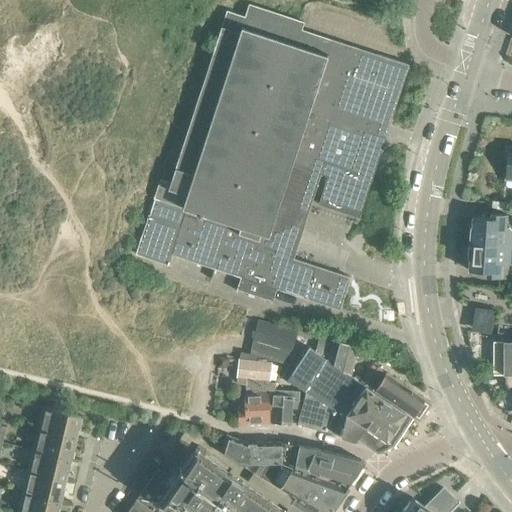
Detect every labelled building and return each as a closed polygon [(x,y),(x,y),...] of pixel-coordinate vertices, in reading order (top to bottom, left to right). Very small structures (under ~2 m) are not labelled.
[(153,198),(154,198),(148,214),(147,214),(134,254),(168,265),(171,254),(240,277),(235,290),(236,291),(237,289),(270,300),(270,302),(271,302),(275,288),(338,309),(339,308),(336,307),(345,277),(349,278),(349,277),(288,257),(300,219),(305,221),(305,220),(320,174),(327,176),(317,204),(358,217),(382,144),(380,143),(382,136),(384,137),(408,64),(300,29),(303,22),(248,3),(244,16),(225,10),(169,182),(159,179),(153,198)] [(511,145),(505,145),(503,158),(506,158),(504,180),(511,180),(511,145)] [(503,209),(503,202),(491,201),(490,208),(503,209)] [(471,216),(471,226),(469,228),(468,239),(470,241),(469,243),(510,246),(511,231),(508,227),(504,227),(504,214),(490,213),(489,218),(471,216)] [(509,261),(510,246),(469,243),(469,245),(467,247),(466,258),(468,261),(467,270),(485,271),(485,276),(500,277),(501,264),(505,264),(509,261)] [(295,330),(257,320),(252,340),(290,349),(295,330)] [(364,385),(349,375),(333,364),(339,343),(338,342),(339,341),(340,337),(320,331),(315,351),(308,347),(286,378),(304,391),(296,424),(336,434),(354,440),(355,438),(376,452),(388,446),(385,440),(387,437),(386,437),(399,416),(407,423),(411,417),(411,416),(364,385)] [(489,334),(476,332),(474,351),(487,352),(489,334)] [(287,364),(290,349),(252,340),(249,354),(269,359),(287,364)] [(502,374),(504,374),(511,374),(511,340),(502,341),(502,374)] [(333,364),(349,375),(350,371),(351,371),(358,345),(339,341),(338,342),(339,343),(333,364)] [(268,362),(269,359),(249,354),(240,352),(238,360),(268,362)] [(238,360),(236,383),(245,384),(245,383),(266,382),(268,362),(238,360)] [(430,403),(377,367),(364,385),(411,416),(411,417),(418,421),(419,420),(412,415),(422,399),(429,404),(430,403)] [(266,382),(245,383),(245,384),(244,392),(244,407),(237,407),(238,424),(268,422),(267,421),(270,421),(272,389),(274,389),(275,382),(266,382)] [(270,421),(270,422),(290,423),(291,408),(298,408),(298,391),(274,389),(272,389),(270,421)] [(42,407),(37,429),(74,437),(79,416),(42,407)] [(37,429),(32,450),(69,458),(74,437),(37,429)] [(246,462),(280,462),(283,462),(290,466),(294,468),(297,445),(280,442),(246,442),(225,434),(220,453),(243,466),(246,462)] [(197,445),(194,449),(203,455),(206,451),(197,445)] [(297,445),(294,468),(347,486),(364,462),(360,459),(315,448),(297,445)] [(284,511),(285,511),(203,455),(194,449),(173,479),(159,469),(154,471),(126,511),(284,511)] [(69,458),(32,450),(27,471),(64,479),(69,458)] [(283,462),(280,462),(246,462),(243,466),(243,467),(279,488),(295,497),(291,503),(304,511),(329,511),(347,486),(294,468),(290,466),(283,462)] [(27,471),(22,492),(59,500),(64,479),(27,471)] [(448,511),(459,502),(458,501),(457,502),(443,487),(423,506),(413,500),(413,499),(410,496),(408,499),(409,499),(400,511),(448,511)] [(56,511),(59,500),(22,492),(17,511),(56,511)]
